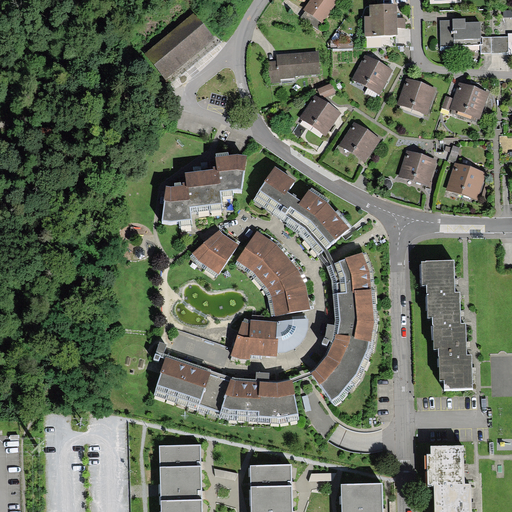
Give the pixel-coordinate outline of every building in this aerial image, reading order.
[(309,0),(295,19),(312,32),(337,0),(309,0)] [(369,9),(370,22),(364,23),(365,41),(396,40),(395,33),(404,33),(404,20),(395,21),(395,9),(369,9)] [(192,17),(143,57),(164,82),(213,42),(192,17)] [(453,52),(453,48),(478,48),(478,40),(478,27),(462,27),(462,23),(436,24),(437,52),(453,52)] [(478,40),(478,48),(479,56),(506,56),(506,39),(478,40)] [(318,54),(277,57),(278,69),(267,70),(269,88),(295,86),(295,79),(320,77),(318,54)] [(362,60),(351,82),(377,95),(388,73),(362,60)] [(408,83),(398,106),(424,117),(434,94),(408,83)] [(458,87),(449,114),(478,124),(488,97),(458,87)] [(313,101),(299,124),(325,139),(338,116),(313,101)] [(350,128),(338,152),(366,167),(378,142),(350,128)] [(408,155),(399,180),(424,189),(434,165),(408,155)] [(213,179),(197,182),(202,215),(218,212),(218,199),(239,199),(243,163),(211,166),(213,179)] [(454,167),(445,194),(476,203),(484,176),(454,167)] [(270,178),(254,205),(275,216),(301,235),(317,250),(322,259),(348,238),(326,216),(303,200),(289,190),(270,178)] [(185,217),(202,215),(197,182),(180,185),(182,195),(161,198),(157,233),(173,232),(188,229),(185,217)] [(190,259),(200,267),(225,242),(218,235),(190,259)] [(254,237),(232,269),(244,275),(268,247),(254,237)] [(200,267),(216,276),(236,249),(225,242),(200,267)] [(244,275),(254,282),(282,258),(268,247),(244,275)] [(254,282),(263,290),(293,272),(282,258),(254,282)] [(321,369),(307,384),(328,411),(340,399),(352,383),(366,355),(369,332),(368,310),(366,293),(356,264),(328,275),(334,306),(335,324),(334,342),(328,357),(321,369)] [(425,293),(425,302),(451,302),(451,269),(420,269),(420,293),(425,293)] [(263,290),(268,299),(301,284),(293,272),(263,290)] [(301,284),(268,299),(270,309),(306,299),(301,284)] [(273,319),(308,314),(306,299),(270,309),(273,319)] [(431,329),(431,333),(458,332),(457,302),(451,302),(425,302),(425,329),(431,329)] [(239,324),(228,363),(250,366),(251,358),(250,326),(239,324)] [(307,333),(307,324),(276,325),(278,360),(291,355),(298,349),(304,342),(307,333)] [(276,325),(250,326),(251,358),(278,360),(276,325)] [(230,344),(177,328),(171,346),(224,363),(230,344)] [(437,360),(437,367),(464,366),(464,332),(458,332),(431,333),(431,360),(437,360)] [(150,396),(196,410),(206,379),(160,364),(150,396)] [(464,366),(437,367),(437,392),(442,392),(442,397),(470,397),(469,366),(464,366)] [(219,416),(228,386),(206,379),(196,410),(219,416)] [(219,416),(217,423),(254,427),(296,422),(290,392),(257,392),(228,386),(219,416)] [(200,448),(160,449),(161,511),(201,511),(201,496),(200,467),(200,448)] [(426,491),(432,490),(461,490),(461,450),(431,450),(431,458),(425,458),(426,491)] [(291,468),(251,469),(252,511),(292,511),(292,486),(291,468)] [(383,511),(383,489),(342,490),(342,511),(383,511)] [(432,490),(432,511),(470,511),(470,490),(461,490),(432,490)]
